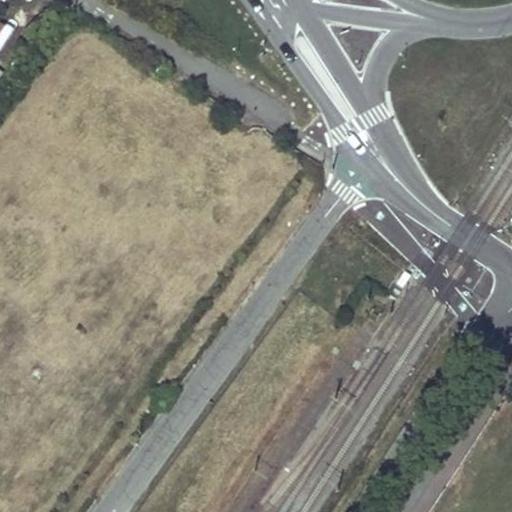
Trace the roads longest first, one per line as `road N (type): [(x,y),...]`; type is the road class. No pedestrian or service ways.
road 1 (residential): [(382,162),(322,218),(111,511)]
road 2 (unclassified): [(367,511),(511,301)]
road 3 (tertiary): [(382,162),(427,209),(511,266)]
road 4 (tertiary): [(264,9),(317,91),(359,131)]
road 5 (tertiary): [(359,131),(342,79),(302,12)]
